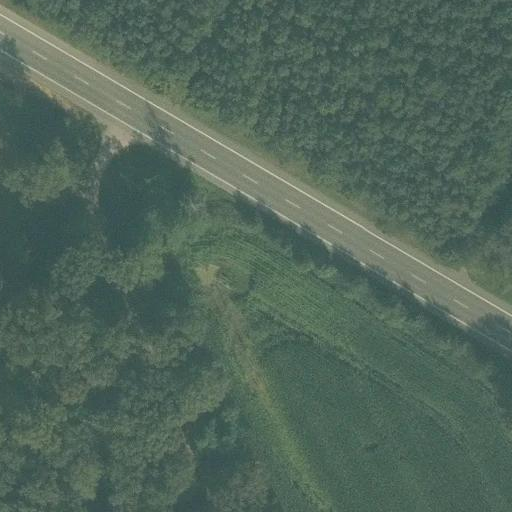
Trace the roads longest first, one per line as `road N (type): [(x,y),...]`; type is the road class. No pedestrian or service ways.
road 1 (secondary): [(0,33),(511,334)]
road 2 (track): [(222,511),(92,218),(98,176),(135,112)]
